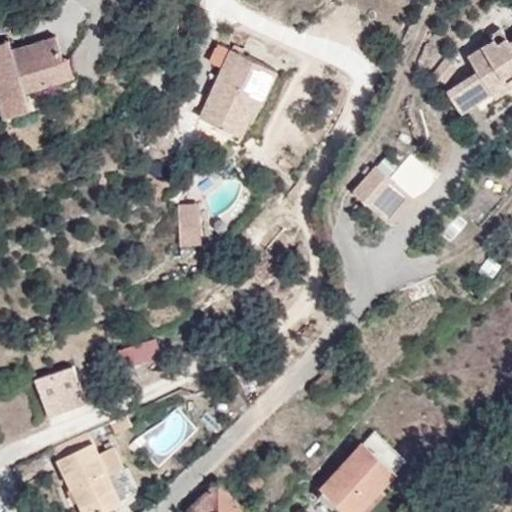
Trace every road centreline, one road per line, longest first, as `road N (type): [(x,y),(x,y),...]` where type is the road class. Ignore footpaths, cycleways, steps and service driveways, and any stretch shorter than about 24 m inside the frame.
road 1 (unknown): [(0,455),(143,406),(258,352),(326,295),(332,267),(318,206),(379,103),(374,65),(259,26),(235,0)]
road 2 (unknown): [(164,511),(344,349),(401,273),(419,227),(477,153)]
